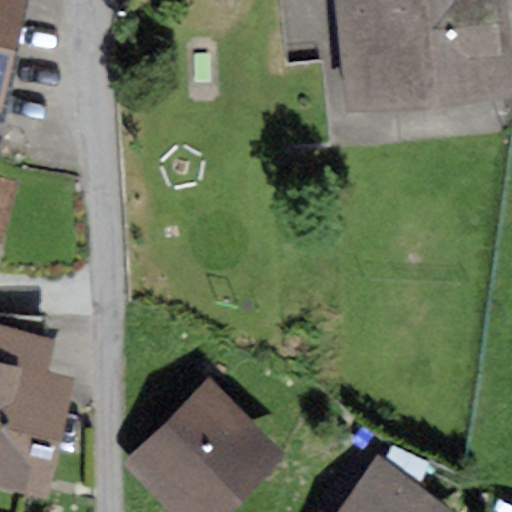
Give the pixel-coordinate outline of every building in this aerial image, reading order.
[(0,0),(0,56),(14,0),(0,0)] [(381,0),(341,2),(347,105),(505,96),(499,0),(381,0)] [(36,511),(70,365),(0,349),(0,511),(36,511)] [(210,393),(146,466),(199,511),(231,511),(281,455),(210,393)] [(455,511),(399,463),(355,511),(455,511)]
